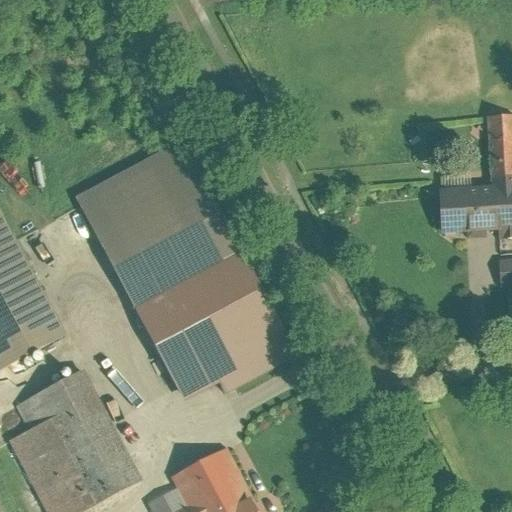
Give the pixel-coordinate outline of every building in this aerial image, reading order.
[(445,198),(447,243),(511,239),(511,119),(484,121),(488,195),(445,198)] [(185,147),(78,202),(183,404),(291,348),(185,147)] [(0,367),(64,334),(0,214),(0,367)] [(511,287),(511,256),(503,256),(504,288),(511,287)] [(95,511),(139,488),(75,371),(20,402),(37,434),(10,448),(44,511),(95,511)] [(184,509),(177,511),(256,511),(266,507),(234,446),(169,480),(184,509)]
